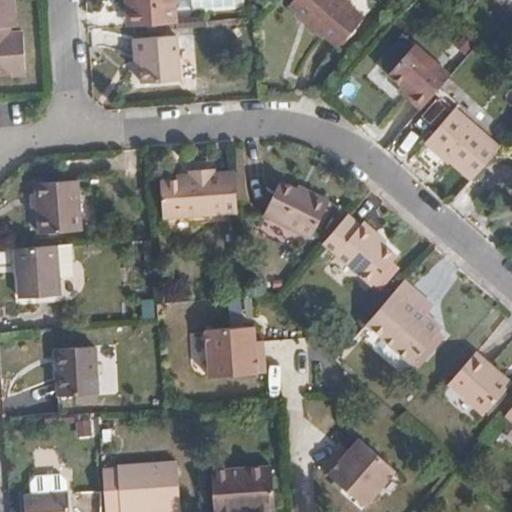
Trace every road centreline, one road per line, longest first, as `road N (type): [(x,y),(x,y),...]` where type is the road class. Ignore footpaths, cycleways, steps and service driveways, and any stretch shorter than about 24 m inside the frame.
road 1 (residential): [(511,287),(324,129),(277,116),(77,125)]
road 2 (residential): [(67,0),(77,125)]
